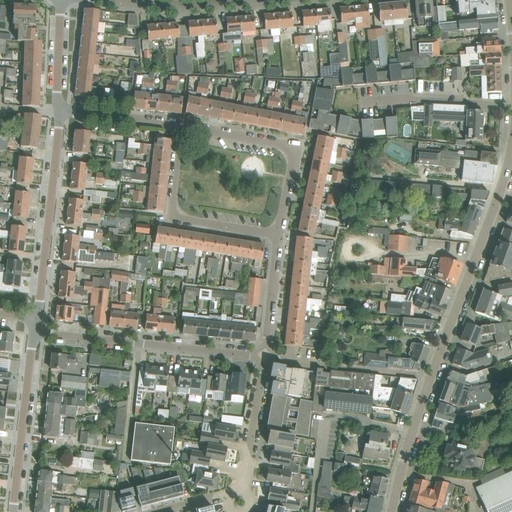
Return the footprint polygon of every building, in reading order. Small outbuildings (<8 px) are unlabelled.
[(433,23),(438,22),(437,11),(432,11),(431,0),(415,2),(417,20),(418,28),(425,28),(424,19),(432,18),(433,23)] [(475,13),(476,21),(497,19),(495,0),(454,0),(456,15),(471,14),(471,13),(475,13)] [(406,2),(392,4),(393,21),(407,20),(406,2)] [(393,21),(392,4),(378,5),(379,23),(393,21)] [(17,41),(25,42),(37,42),(37,34),(34,34),(34,31),(37,31),(35,31),(36,6),(28,6),(27,9),(21,8),(21,6),(13,5),(12,25),(15,25),(15,31),(18,31),(17,41)] [(355,22),(355,23),(355,26),(363,26),(363,29),(370,28),(368,6),(354,7),(355,22)] [(436,6),(437,11),(438,22),(438,24),(446,24),(445,6),(437,7),(437,6),(436,6)] [(341,24),(355,23),(355,22),(354,7),(340,9),(341,24)] [(84,9),(83,20),(98,22),(102,23),(103,12),(84,9)] [(316,11),(317,26),(318,33),(332,31),(330,10),(316,11)] [(303,27),(317,26),(316,11),(302,12),(303,27)] [(292,13),(277,14),(279,29),(293,28),(292,13)] [(127,26),(134,27),(138,26),(137,15),(129,14),(127,24),(127,26)] [(279,36),(279,29),(277,14),(264,16),(265,30),(270,30),(271,37),(279,36)] [(254,16),(239,18),(241,33),(255,32),(254,16)] [(241,33),(239,18),(226,19),(227,34),(241,33)] [(446,24),(438,24),(439,34),(440,41),(448,41),(447,33),(459,32),(459,31),(464,31),(480,30),(480,34),(482,34),(492,33),(492,30),(498,30),(498,29),(497,19),(476,21),(446,24)] [(83,20),(82,31),(97,33),(98,22),(83,20)] [(216,20),(201,21),(202,36),(203,36),(217,35),(216,20)] [(202,36),(201,21),(188,22),(189,37),(198,37),(198,43),(195,44),(196,58),(205,57),(203,36),(202,36)] [(163,40),(179,38),(178,23),(161,25),(163,40)] [(149,41),(163,40),(161,25),(147,26),(148,40),(148,41),(149,41)] [(370,31),(367,31),(370,61),(372,61),(378,61),(376,39),(375,30),(370,31)] [(82,31),(80,42),(96,44),(96,42),(97,37),(97,33),(82,31)] [(338,54),(339,63),(340,63),(348,62),(346,43),(345,43),(344,33),(337,33),(338,54)] [(299,37),(300,45),(300,52),(313,50),(312,46),(314,45),(313,35),(299,37)] [(466,56),(469,56),(500,54),(499,42),(497,42),(497,37),(483,37),(483,43),(476,43),(476,48),(465,49),(466,52),(459,52),(459,56),(466,55),(466,56)] [(387,66),(384,38),(376,39),(378,61),(379,66),(387,66)] [(126,47),(136,48),(140,48),(139,40),(135,40),(126,39),(126,47)] [(150,50),(149,41),(148,41),(148,40),(142,40),(143,51),(144,51),(144,59),(149,59),(150,59),(150,57),(150,53),(150,50)] [(419,58),(428,57),(439,57),(439,41),(418,42),(419,58)] [(25,42),(25,52),(41,53),(42,42),(37,42),(25,42)] [(80,42),(79,53),(95,55),(96,44),(80,42)] [(25,52),(24,63),(41,64),(41,53),(25,52)] [(398,65),(400,65),(408,64),(413,63),(413,58),(412,52),(396,54),(397,59),(398,65)] [(79,53),(78,64),(93,65),(99,66),(100,55),(95,55),(79,53)] [(479,61),(479,66),(485,66),(501,66),(500,54),(469,56),(470,61),(479,61)] [(413,58),(413,63),(414,69),(429,68),(428,57),(419,58),(413,58)] [(24,63),(24,74),(40,75),(41,64),(24,63)] [(339,63),(330,64),(331,80),(341,80),(340,70),(340,63),(339,63)] [(78,64),(77,74),(92,76),(93,65),(78,64)] [(245,72),(244,64),(240,64),(235,65),(235,73),(245,72)] [(390,72),(391,83),(415,81),(414,69),(413,69),(413,70),(400,71),(399,65),(400,65),(398,65),(389,66),(389,72),(390,72)] [(501,66),(485,66),(479,66),(469,66),(469,76),(487,76),(487,93),(501,93),(501,66)] [(366,74),(367,85),(391,83),(390,72),(389,72),(376,73),(376,67),(365,68),(366,74)] [(341,70),(340,70),(341,80),(342,87),(367,85),(366,74),(352,75),(352,69),(349,69),(341,70)] [(461,81),(460,69),(453,70),(453,81),(461,81)] [(144,110),(156,112),(158,96),(153,96),(154,88),(153,88),(154,73),(149,73),(148,78),(147,88),(147,95),(146,95),(144,110)] [(24,74),(23,85),(40,86),(40,75),(24,74)] [(77,74),(76,85),(91,87),(92,76),(77,74)] [(170,97),(168,113),(181,114),(183,99),(176,98),(178,77),(173,76),(172,76),(172,81),(170,91),(170,97)] [(203,84),(201,94),(207,95),(210,79),(204,78),(203,84)] [(316,90),(314,99),(331,102),(334,88),(342,87),(341,80),(331,80),(324,80),(322,91),(316,91),(316,90)] [(23,85),(23,96),(39,97),(40,86),(23,85)] [(91,87),(76,85),(74,96),(96,99),(97,88),(91,87)] [(132,109),(144,110),(146,95),(134,94),(132,109)] [(39,97),(23,96),(22,107),(39,107),(39,97)] [(170,97),(158,96),(156,112),(168,113),(170,97)] [(256,127),(268,129),(271,113),(272,108),(274,97),(269,96),(267,107),(266,112),(259,111),(256,127)] [(185,113),(197,115),(200,100),(188,97),(187,103),(185,113)] [(323,131),(324,125),(326,114),(329,115),(331,102),(314,99),(312,112),(312,111),(318,112),(316,120),(310,119),(308,128),(323,131)] [(197,115),(209,118),(212,102),(200,100),(197,115)] [(209,118),(221,120),(224,104),(212,102),(209,118)] [(294,118),(291,133),(304,136),(308,113),(301,112),(303,103),(297,102),(295,113),(294,118)] [(221,120),(233,122),(235,106),(224,104),(221,120)] [(465,141),(471,141),(481,142),(482,127),(483,127),(484,120),(482,119),(483,112),(473,111),(466,111),(466,113),(463,112),(463,111),(462,110),(461,110),(460,110),(460,106),(433,105),(424,105),(424,107),(410,108),(411,119),(424,120),(423,127),(431,128),(431,122),(460,123),(459,131),(465,131),(465,141)] [(233,122),(244,124),(247,109),(235,106),(233,122)] [(244,124),(256,127),(259,111),(247,109),(244,124)] [(268,129),(280,131),(283,115),(271,113),(268,129)] [(24,114),(23,125),(40,127),(41,116),(24,114)] [(347,136),(348,133),(347,132),(350,119),(329,115),(326,114),(324,125),(337,128),(336,134),(336,133),(336,134),(347,136)] [(280,131),(291,133),(294,118),(283,115),(280,131)] [(396,118),(371,120),(372,131),(386,130),(386,131),(387,138),(397,137),(396,118)] [(347,132),(348,133),(362,133),(362,139),(373,138),(371,120),(361,121),(350,119),(347,132)] [(23,125),(22,136),(39,138),(40,127),(23,125)] [(75,131),(73,142),(89,144),(90,132),(75,131)] [(0,133),(0,140),(8,142),(9,135),(0,133)] [(39,138),(22,136),(21,147),(37,149),(39,138)] [(318,136),(315,149),(331,152),(333,140),(318,136)] [(155,139),(154,151),(170,152),(171,140),(155,139)] [(89,144),(73,142),(72,153),(87,155),(89,144)] [(315,149),(313,161),(328,164),(331,152),(315,149)] [(441,158),(442,151),(426,150),(415,149),(414,164),(440,166),(447,168),(452,169),(456,169),(458,169),(462,168),(461,181),(482,183),(492,184),(493,174),(495,175),(497,167),(488,165),(488,164),(463,161),(456,160),(447,159),(441,158)] [(170,152),(154,151),(148,150),(147,156),(147,162),(152,163),(168,165),(170,152)] [(457,153),(442,151),(441,158),(447,159),(456,160),(463,161),(488,164),(488,165),(497,167),(499,155),(465,151),(464,156),(457,155),(457,153)] [(110,162),(110,163),(122,164),(122,163),(123,156),(109,154),(108,162),(110,162)] [(19,157),(18,170),(32,172),(33,159),(19,157)] [(313,161),(310,172),(326,176),(328,164),(313,161)] [(73,163),(72,177),(90,178),(91,174),(86,174),(87,165),(83,164),(73,163)] [(152,163),(151,175),(167,177),(168,165),(152,163)] [(32,172),(18,170),(17,183),(31,185),(32,172)] [(310,172),(308,184),(323,188),(326,176),(310,172)] [(151,175),(150,187),(166,188),(167,177),(151,175)] [(84,191),(84,190),(85,181),(95,183),(95,179),(90,178),(72,177),(70,189),(84,191)] [(2,180),(2,187),(13,189),(13,182),(2,180)] [(308,184),(305,196),(321,199),(323,188),(308,184)] [(408,196),(431,198),(441,198),(443,187),(408,184),(408,196)] [(150,187),(149,199),(164,200),(166,188),(150,187)] [(454,199),(469,201),(486,202),(489,192),(480,192),(471,191),(470,195),(454,193),(454,199)] [(16,192),(14,204),(14,205),(28,206),(30,193),(16,192)] [(337,203),(338,196),(328,194),(327,200),(326,200),(337,203)] [(305,196),(303,208),(319,211),(321,199),(305,196)] [(69,199),(68,213),(81,214),(83,201),(69,199)] [(164,200),(149,199),(147,211),(163,213),(164,200)] [(469,201),(463,219),(478,224),(486,202),(469,201)] [(0,203),(0,208),(14,210),(13,218),(17,218),(27,219),(28,206),(14,205),(3,203),(0,203)] [(303,208),(300,220),(316,223),(322,224),(332,226),(338,227),(339,223),(324,220),(326,212),(319,211),(303,208)] [(81,214),(68,213),(66,225),(80,227),(81,219),(99,221),(99,216),(91,215),(81,214)] [(478,224),(463,219),(462,220),(452,219),(452,221),(448,221),(448,219),(439,218),(438,230),(444,230),(444,231),(451,231),(450,236),(453,238),(453,237),(457,238),(459,238),(460,238),(462,239),(462,238),(464,239),(464,238),(467,239),(469,239),(471,240),(472,237),(473,238),(478,224)] [(316,223),(300,220),(298,231),(314,235),(316,223)] [(135,233),(149,234),(150,226),(136,225),(135,233)] [(0,237),(10,239),(24,241),(26,228),(12,226),(11,232),(0,231),(0,237)] [(157,260),(164,261),(165,251),(169,230),(157,228),(155,244),(160,245),(157,260)] [(511,231),(503,229),(483,282),(491,281),(511,276),(511,270),(511,271),(511,268),(511,231)] [(167,246),(179,248),(181,232),(169,230),(167,246)] [(182,266),(187,267),(188,267),(193,234),(181,232),(179,248),(185,249),(182,266)] [(196,250),(202,251),(205,236),(193,234),(188,267),(187,267),(193,268),(196,250)] [(65,235),(64,249),(77,250),(96,252),(96,246),(78,244),(78,237),(75,236),(65,235)] [(389,235),(387,251),(408,253),(409,237),(389,235)] [(202,251),(214,253),(217,238),(205,236),(202,251)] [(297,237),(295,250),(311,251),(312,239),(306,239),(297,237)] [(214,253),(226,255),(229,240),(217,238),(214,253)] [(24,241),(10,239),(9,239),(3,239),(2,250),(8,250),(8,252),(13,252),(23,253),(24,241)] [(230,272),(235,273),(241,241),(229,240),(226,255),(231,256),(230,263),(232,263),(230,272)] [(241,241),(235,273),(241,274),(242,265),(248,266),(249,259),(250,259),(252,243),(241,241)] [(265,245),(252,243),(250,259),(262,261),(265,245)] [(64,249),(62,262),(72,263),(94,265),(95,260),(113,262),(113,254),(96,252),(77,250),(64,249)] [(295,250),(294,261),(310,263),(310,259),(316,259),(316,258),(326,259),(326,253),(317,252),(311,251),(295,250)] [(146,275),(148,258),(138,257),(136,274),(146,275)] [(416,270),(416,268),(406,267),(407,261),(391,259),(384,259),(383,267),(379,266),(379,264),(372,263),(370,275),(390,276),(402,277),(403,277),(415,278),(416,270)] [(416,270),(415,278),(424,277),(436,281),(436,279),(445,282),(454,286),(462,266),(452,262),(445,259),(440,259),(438,259),(432,259),(428,269),(416,270)] [(0,272),(21,275),(22,262),(8,260),(7,265),(0,264),(0,272)] [(294,261),(293,274),(309,275),(314,276),(324,277),(324,271),(316,270),(316,264),(310,263),(294,261)] [(61,271),(60,285),(79,287),(79,286),(80,283),(73,282),(74,273),(61,271)] [(120,303),(125,304),(126,296),(128,274),(125,273),(112,271),(110,271),(109,280),(111,280),(122,282),(120,303)] [(21,275),(0,272),(0,291),(13,293),(14,287),(19,288),(21,275)] [(293,274),(291,285),(308,287),(309,275),(293,274)] [(92,288),(97,289),(103,290),(104,279),(93,277),(92,282),(84,282),(83,287),(83,288),(92,289),(92,288)] [(415,278),(403,277),(402,285),(414,287),(415,278)] [(225,287),(232,289),(233,281),(226,280),(225,287)] [(418,296),(418,297),(432,302),(432,301),(446,307),(452,292),(425,281),(421,290),(419,292),(418,296)] [(248,283),(247,289),(260,291),(261,284),(248,283)] [(511,284),(497,287),(498,295),(483,290),(475,313),(500,322),(501,320),(502,320),(503,318),(511,320),(511,284)] [(83,288),(79,287),(60,285),(58,298),(68,299),(71,299),(72,294),(87,296),(87,293),(91,293),(92,289),(83,288)] [(291,285),(290,298),(306,299),(308,287),(291,285)] [(194,296),(199,296),(199,289),(186,288),(185,294),(184,294),(182,307),(187,307),(188,300),(194,301),(194,296)] [(106,308),(108,291),(103,290),(97,289),(95,307),(106,308)] [(432,302),(418,297),(415,304),(414,306),(442,317),(446,307),(432,301),(432,302)] [(290,298),(289,309),(305,311),(312,312),(312,305),(321,306),(321,301),(312,300),(312,299),(306,299),(290,298)] [(387,302),(387,308),(386,314),(410,317),(411,303),(387,302)] [(109,326),(122,328),(124,313),(124,306),(111,305),(111,312),(110,311),(109,326)] [(73,308),(67,308),(57,306),(56,321),(72,322),(72,314),(81,315),(82,310),(73,309),(73,308)] [(106,308),(95,307),(93,325),(104,326),(106,310),(106,308)] [(145,330),(158,332),(160,317),(161,310),(153,309),(153,316),(146,316),(146,320),(145,330)] [(289,309),(287,321),(304,323),(305,311),(289,309)] [(206,337),(218,338),(221,315),(221,313),(215,312),(214,323),(208,323),(206,337)] [(124,313),(122,328),(137,329),(138,315),(124,313)] [(183,334),(194,336),(196,316),(197,316),(197,314),(182,313),(181,320),(184,320),(183,334)] [(218,338),(230,339),(232,325),(225,324),(226,317),(226,316),(221,315),(218,338)] [(194,336),(206,337),(208,323),(209,317),(197,316),(196,316),(194,336)] [(160,317),(158,332),(173,333),(174,319),(160,317)] [(416,331),(416,333),(423,333),(423,331),(430,332),(430,331),(434,322),(434,321),(402,318),(401,329),(416,331)] [(230,339),(242,341),(244,321),(232,320),(232,325),(230,339)] [(244,321),(242,341),(254,342),(256,323),(244,321)] [(287,321),(286,333),(303,335),(304,323),(287,321)] [(461,341),(469,344),(474,346),(478,337),(494,334),(496,345),(509,341),(510,341),(509,332),(511,331),(511,322),(480,327),(481,330),(467,325),(461,341)] [(0,342),(13,344),(14,334),(0,332),(0,342)] [(303,335),(286,333),(285,346),(316,349),(317,341),(310,341),(311,336),(303,335)] [(0,342),(0,352),(2,352),(12,354),(13,344),(0,342)] [(402,359),(388,358),(365,355),(364,366),(417,372),(420,371),(421,366),(423,366),(430,349),(420,345),(416,344),(414,343),(411,344),(409,349),(411,351),(409,351),(408,355),(409,356),(411,357),(410,360),(402,359)] [(491,363),(488,350),(473,354),(467,352),(458,348),(452,364),(461,368),(467,370),(491,363)] [(90,354),(90,355),(89,365),(99,366),(101,356),(90,354)] [(50,369),(60,370),(64,370),(65,363),(74,364),(75,357),(52,355),(50,369)] [(270,395),(272,396),(272,395),(283,397),(284,395),(301,398),(305,371),(285,369),(286,367),(272,364),(270,377),(276,378),(275,383),(272,382),(270,395)] [(137,391),(143,392),(154,393),(154,392),(157,368),(151,367),(151,365),(145,365),(144,382),(138,381),(137,391)] [(163,368),(157,368),(154,392),(166,393),(166,392),(171,393),(173,379),(167,379),(169,367),(163,367),(163,368)] [(178,380),(173,379),(171,393),(188,395),(191,371),(185,371),(185,369),(179,368),(178,380)] [(101,369),(100,379),(119,381),(120,371),(101,369)] [(316,369),(312,402),(313,402),(312,412),(323,413),(323,409),(324,399),(325,394),(328,394),(331,371),(330,371),(330,374),(322,373),(323,370),(316,369)] [(196,372),(191,371),(188,395),(205,396),(206,391),(207,383),(201,382),(203,371),(197,370),(196,372)] [(446,380),(456,383),(463,387),(465,383),(470,384),(479,382),(478,377),(487,373),(486,370),(466,377),(459,374),(449,371),(446,380)] [(375,376),(331,371),(328,394),(325,394),(324,399),(323,409),(369,414),(370,408),(371,399),(372,399),(375,376)] [(0,385),(8,386),(10,374),(0,373),(0,385)] [(232,374),(232,376),(231,384),(231,386),(229,386),(225,385),(224,393),(223,401),(230,402),(242,403),(243,397),(245,376),(232,374)] [(60,387),(85,391),(87,378),(62,375),(60,387)] [(207,377),(207,383),(206,391),(205,396),(205,399),(213,400),(214,392),(224,393),(225,385),(226,376),(216,375),(215,378),(207,377)] [(375,376),(372,399),(393,402),(396,391),(396,390),(380,388),(381,376),(375,376)] [(399,378),(396,390),(396,391),(413,397),(413,395),(414,394),(418,381),(415,380),(413,380),(399,378)] [(463,389),(455,386),(445,382),(439,401),(448,404),(460,407),(492,400),(501,396),(500,390),(490,391),(490,388),(469,392),(470,390),(463,389)] [(143,392),(137,391),(134,415),(140,416),(143,392)] [(413,397),(396,391),(393,402),(372,399),(371,399),(370,408),(390,410),(397,413),(407,416),(413,397)] [(63,394),(48,392),(46,403),(74,407),(74,406),(84,408),(85,401),(78,400),(78,401),(75,401),(75,400),(62,398),(63,394)] [(272,395),(272,396),(270,407),(289,410),(298,412),(310,414),(311,411),(312,412),(313,402),(312,402),(300,400),(299,409),(290,407),(291,398),(283,397),(272,395)] [(46,403),(45,415),(60,416),(60,417),(75,418),(76,407),(74,407),(46,403)] [(434,418),(431,427),(439,429),(446,425),(446,422),(452,424),(455,416),(461,415),(461,417),(469,416),(470,418),(481,416),(479,405),(455,409),(455,408),(448,406),(438,403),(436,411),(434,412),(432,415),(433,415),(434,418),(433,418),(434,418)] [(270,407),(268,418),(286,421),(296,423),(309,425),(310,414),(298,412),(296,420),(287,418),(289,410),(270,407)] [(116,417),(114,434),(123,435),(125,418),(126,408),(120,409),(117,410),(116,417)] [(45,415),(44,426),(75,430),(76,419),(66,418),(66,421),(60,420),(60,417),(60,416),(45,415)] [(202,423),(211,424),(212,417),(203,416),(202,423)] [(286,421),(268,418),(266,430),(308,437),(309,425),(296,423),(294,431),(285,429),(286,421)] [(493,424),(495,429),(505,425),(502,420),(493,424)] [(130,461),(170,465),(175,428),(135,423),(130,461)] [(200,443),(208,445),(217,446),(218,439),(232,442),(235,428),(216,425),(215,431),(211,430),(209,431),(209,433),(202,432),(200,443)] [(75,430),(44,426),(43,437),(69,440),(69,436),(74,437),(75,430)] [(80,444),(93,446),(94,433),(81,432),(80,444)] [(362,459),(378,462),(378,460),(387,461),(389,450),(389,449),(389,446),(386,445),(388,435),(371,432),(369,442),(366,441),(362,459)] [(114,434),(106,433),(106,440),(122,442),(123,435),(114,434)] [(274,452),(290,455),(296,456),(299,438),(270,433),(268,445),(275,446),(274,452)] [(455,469),(465,471),(480,475),(484,461),(469,457),(471,449),(461,447),(463,441),(449,438),(445,457),(449,458),(448,461),(453,462),(453,463),(456,464),(455,469)] [(189,463),(193,464),(208,467),(209,459),(224,462),(224,458),(227,458),(227,453),(226,452),(226,448),(217,446),(208,445),(207,450),(204,450),(202,451),(202,453),(192,451),(189,463)] [(283,466),(282,472),(290,473),(297,474),(299,466),(295,465),(296,463),(289,460),(290,455),(274,452),(272,451),(271,454),(269,455),(268,459),(270,460),(270,463),(283,466)] [(337,453),(335,463),(343,464),(345,454),(337,453)] [(343,464),(350,466),(351,466),(361,468),(363,459),(345,456),(343,464)] [(103,461),(81,458),(79,458),(78,468),(102,472),(103,461)] [(334,469),(333,475),(333,476),(348,478),(350,466),(343,464),(334,463),(334,469)] [(208,467),(193,464),(191,474),(197,475),(196,485),(197,486),(196,488),(204,489),(205,487),(215,489),(217,478),(216,478),(215,478),(214,477),(214,475),(207,473),(209,467),(208,467)] [(273,482),(272,488),(286,491),(287,485),(288,485),(288,483),(290,482),(291,481),(291,478),(291,476),(290,475),(290,473),(282,472),(268,469),(266,481),(273,482)] [(178,477),(167,480),(173,499),(184,496),(183,493),(184,493),(181,485),(180,485),(186,483),(183,471),(176,470),(178,477)] [(39,471),(38,482),(65,485),(77,486),(77,478),(60,476),(60,473),(39,471)] [(511,511),(511,471),(475,488),(486,511),(511,511)] [(374,476),(369,494),(384,498),(388,480),(374,476)] [(333,481),(321,479),(320,485),(318,485),(317,496),(327,498),(326,499),(329,499),(332,487),(333,481)] [(167,480),(157,482),(162,502),(173,499),(167,480)] [(432,508),(434,508),(440,509),(445,491),(452,493),(454,486),(447,484),(437,483),(434,493),(425,490),(428,482),(427,482),(415,481),(414,486),(409,504),(419,507),(432,510),(432,508)] [(38,482),(36,493),(51,495),(52,489),(58,489),(57,492),(64,493),(65,485),(38,482)] [(157,482),(147,485),(152,505),(162,502),(157,482)] [(152,505),(147,485),(136,488),(138,497),(137,497),(139,505),(140,505),(141,508),(152,505)] [(120,493),(116,493),(114,511),(121,510),(121,511),(124,511),(126,511),(134,511),(136,511),(132,497),(135,496),(133,488),(119,492),(120,493)] [(279,508),(285,509),(298,511),(300,504),(295,503),(296,501),(294,498),(287,497),(288,491),(286,491),(272,488),(269,488),(267,500),(280,502),(279,508)] [(106,511),(108,501),(109,492),(101,491),(100,500),(98,511),(106,511)] [(108,501),(106,511),(114,511),(116,493),(117,492),(109,492),(108,501)] [(36,493),(35,504),(63,507),(63,506),(69,507),(69,501),(51,499),(51,495),(36,493)] [(354,497),(353,504),(381,510),(382,509),(382,507),(384,500),(384,498),(369,494),(368,501),(354,497)] [(380,511),(381,510),(347,502),(345,508),(351,509),(351,510),(358,511),(380,511)]
